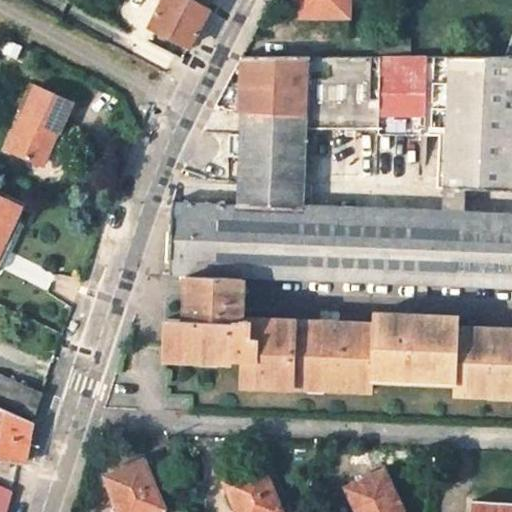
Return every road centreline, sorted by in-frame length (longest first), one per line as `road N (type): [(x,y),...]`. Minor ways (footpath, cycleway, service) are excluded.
road 1 (tertiary): [(74,418),(132,245),(201,82),(246,0)]
road 2 (residential): [(74,418),(511,439)]
road 3 (unknown): [(120,281),(511,298)]
road 4 (unknown): [(159,182),(511,202)]
road 5 (unknown): [(191,107),(0,3)]
road 6 (unknown): [(201,82),(62,0)]
